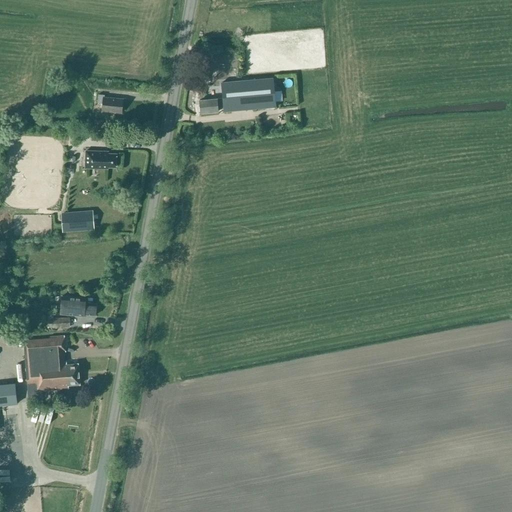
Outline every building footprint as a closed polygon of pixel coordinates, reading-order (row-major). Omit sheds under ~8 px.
[(276,107),(273,79),(221,83),(223,99),(217,99),(199,100),(200,113),(218,112),(218,108),(224,107),(224,111),(276,107)] [(121,113),(123,100),(104,98),(104,95),(98,95),(97,103),(102,103),(102,111),(121,113)] [(109,151),(85,150),(84,169),(108,170),(108,168),(117,168),(117,153),(109,153),(109,151)] [(61,214),(62,230),(93,228),(92,212),(61,214)] [(61,314),(84,316),(85,314),(95,315),(96,304),(85,303),(85,298),(62,296),(61,314)] [(48,327),(53,327),(69,327),(69,319),(48,319),(48,327)] [(64,361),(64,353),(66,353),(64,336),(50,337),(50,338),(24,340),(29,402),(43,401),(42,391),(69,389),(68,386),(79,385),(78,364),(67,365),(66,361),(64,361)] [(0,405),(17,403),(15,383),(0,384),(0,405)]
